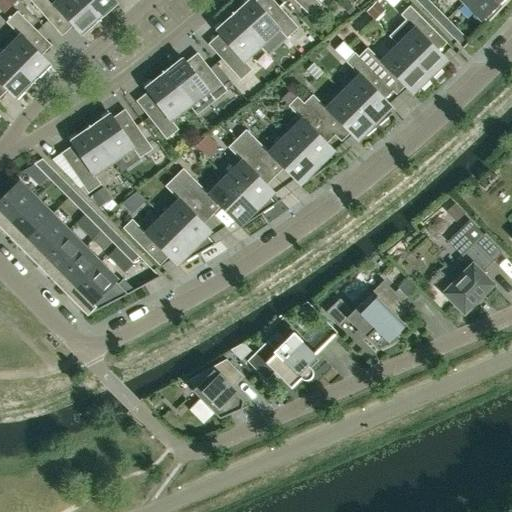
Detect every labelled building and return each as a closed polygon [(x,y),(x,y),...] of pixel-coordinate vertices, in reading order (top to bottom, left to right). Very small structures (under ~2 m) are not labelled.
[(59,11),(73,26),(82,36),(99,21),(100,22),(81,0),(61,0),(55,5),(50,0),(29,0),(48,21),(59,11)] [(112,0),(81,0),(100,22),(101,21),(100,20),(117,5),(112,0)] [(267,17),(254,2),(251,0),(247,0),(233,13),(232,12),(231,13),(259,44),(276,28),(286,39),(298,28),(278,7),(267,17)] [(292,0),(310,16),(321,5),(315,0),(292,0)] [(465,0),(465,1),(465,2),(475,12),(473,14),(477,18),(477,19),(480,21),(482,19),(487,24),(508,0),(465,0)] [(436,21),(442,15),(430,2),(423,9),(436,21)] [(399,47),(430,79),(445,66),(444,65),(443,66),(440,63),(444,59),(420,35),(429,26),(409,6),(400,15),(415,30),(399,47)] [(26,43),(37,32),(17,12),(6,23),(21,38),(5,55),(34,84),(35,84),(34,83),(50,66),(26,43)] [(259,44),(231,13),(232,14),(215,29),(232,49),(220,59),(240,80),(251,70),(242,59),(259,44)] [(453,38),(459,32),(447,19),(440,26),(453,38)] [(416,92),(430,79),(399,47),(382,63),(367,48),(358,57),(354,53),(378,77),(387,68),(410,92),(415,88),(417,90),(415,91),(416,92)] [(0,83),(17,100),(33,84),(34,85),(34,84),(5,55),(0,49),(0,83)] [(378,77),(354,53),(345,62),(360,77),(344,94),(376,127),(391,114),(390,113),(389,114),(385,110),(389,106),(365,82),(374,73),(378,77)] [(197,78),(184,62),(181,58),(163,72),(162,71),(161,71),(187,104),(206,90),(214,101),(227,91),(209,68),(197,78)] [(187,104),(161,71),(161,72),(162,73),(144,87),(160,107),(148,117),(165,139),(178,130),(169,118),(187,104)] [(362,139),(376,127),(344,94),(327,110),(312,94),(303,103),(296,97),(323,124),(332,115),(356,139),(360,135),(362,137),(361,138),(362,139)] [(286,138),(320,172),(335,160),(335,159),(333,160),(327,154),(331,150),(308,126),(316,117),(323,124),(296,97),(287,106),(303,121),(286,138)] [(88,125),(112,160),(131,146),(139,158),(152,149),(136,126),(123,134),(108,113),(89,126),(89,125),(88,125)] [(84,161),(71,170),(88,193),(101,184),(93,173),(112,160),(88,125),(88,126),(88,127),(69,140),(84,161)] [(256,159),(265,150),(245,130),(236,139),(256,159)] [(304,182),(304,183),(320,172),(286,138),(269,154),(298,183),(302,179),(305,182),(304,182)] [(226,180),(261,214),(276,203),(276,202),(275,203),(267,196),(271,192),(265,186),(248,168),(256,159),(236,139),(227,148),(243,163),(226,180)] [(34,164),(47,178),(54,171),(42,159),(34,164)] [(173,178),(193,198),(202,189),(182,169),(173,178)] [(64,194),(70,187),(58,175),(52,182),(64,194)] [(0,184),(0,221),(6,228),(34,200),(11,177),(0,184)] [(163,218),(198,254),(215,244),(214,243),(213,243),(204,235),(208,230),(185,207),(193,198),(173,178),(164,187),(180,202),(163,218)] [(261,214),(226,180),(209,196),(238,225),(242,221),(245,223),(244,224),(245,225),(261,214)] [(79,210),(86,204),(74,192),(68,198),(79,210)] [(22,244),(50,216),(34,200),(6,228),(22,244)] [(96,226),(102,220),(90,208),(84,214),(96,226)] [(38,260),(66,232),(50,216),(22,244),(38,260)] [(181,263),(182,264),(198,254),(163,218),(147,235),(131,219),(122,229),(142,249),(151,240),(175,264),(179,259),(182,262),(181,263)] [(106,224),(100,231),(112,242),(118,236),(106,224)] [(54,276),(82,249),(66,232),(38,260),(54,276)] [(128,259),(134,252),(122,240),(116,247),(128,259)] [(481,273),(493,262),(474,243),(461,256),(471,266),(457,280),(451,274),(438,288),(463,313),(492,285),(481,273)] [(70,292),(98,265),(82,249),(54,276),(70,292)] [(98,265),(70,292),(87,309),(115,282),(98,265)] [(374,298),(375,299),(366,309),(360,303),(352,311),(339,298),(325,312),(339,326),(346,319),(357,330),(355,332),(356,333),(360,329),(366,336),(364,338),(365,339),(366,338),(378,350),(397,341),(392,336),(403,325),(396,318),(408,306),(383,281),(382,282),(386,286),(374,298)] [(270,358),(260,348),(246,361),(265,380),(274,372),(290,388),(300,378),(301,379),(302,380),(304,380),(305,380),(306,380),(308,380),(309,379),(310,379),(311,377),(312,376),(312,375),(312,374),(312,372),(312,371),(311,370),(310,369),(305,364),(334,335),(333,334),(312,354),(293,335),(270,358)] [(243,343),(230,350),(241,361),(251,351),(243,343)] [(191,391),(208,408),(219,419),(241,409),(242,400),(226,384),(238,372),(226,359),(189,379),(194,389),(191,391)]
